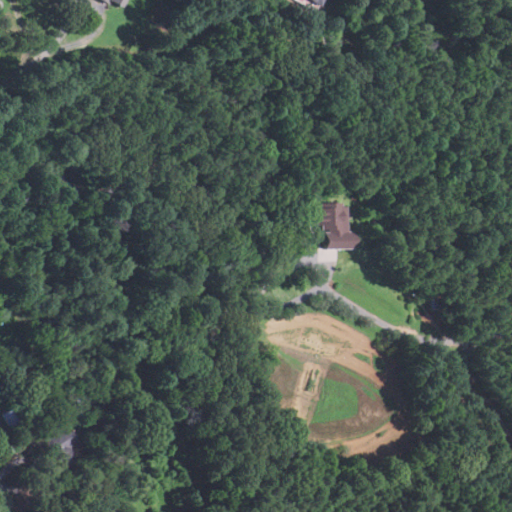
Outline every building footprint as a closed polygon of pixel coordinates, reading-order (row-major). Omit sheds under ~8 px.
[(99,0),(123,0),(120,9),(99,0)] [(320,248),(346,248),(347,203),(314,203),(313,229),(320,229),(320,248)] [(0,412),(0,415),(8,431),(23,423),(13,405),(0,412)] [(52,459),(76,447),(65,427),(42,439),(52,459)] [(87,511),(104,511),(104,491),(87,491),(87,511)]
